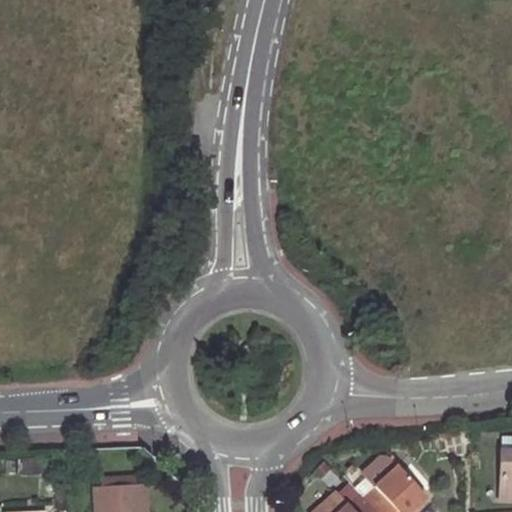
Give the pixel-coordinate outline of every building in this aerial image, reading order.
[(365,476),(373,484),(395,464),(387,456),(378,456),(361,472),(365,476)] [(323,462),(313,471),(319,478),(328,469),(323,462)] [(383,496),(370,508),(373,511),(404,511),(424,495),(395,464),(373,484),(383,496)] [(365,476),(353,488),(368,505),(370,508),(383,496),(373,484),(365,476)] [(353,511),(360,511),(368,505),(353,488),(348,483),(337,493),(346,503),(353,511)] [(144,511),(143,487),(91,489),(92,511),(144,511)] [(310,511),(336,511),(346,503),(337,493),(334,491),(310,511)] [(353,511),(346,503),(336,511),(373,511),(370,508),(368,505),(360,511),(353,511)]
